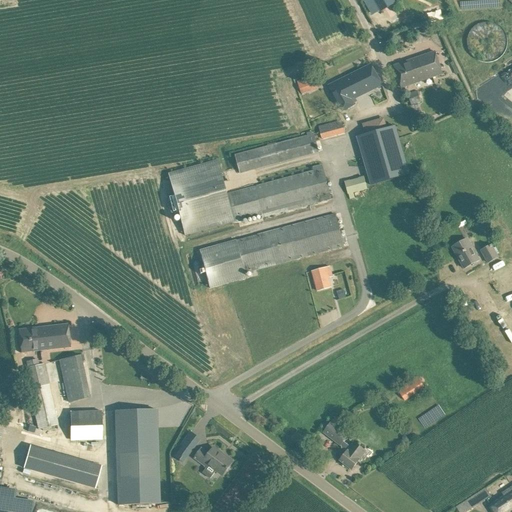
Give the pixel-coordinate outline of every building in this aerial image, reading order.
[(396,3),(394,0),(374,0),(381,12),(396,3)] [(508,45),(494,20),(465,36),(479,62),(508,45)] [(394,66),(402,88),(442,74),(435,52),(394,66)] [(382,85),(370,65),(329,86),(338,102),(343,111),(354,105),(353,103),(356,100),(355,98),(382,85)] [(302,94),(319,88),(314,75),(297,81),(302,94)] [(421,102),(417,91),(407,94),(414,114),(421,111),(418,103),(421,102)] [(359,124),(373,172),(411,161),(397,113),(359,124)] [(342,121),(319,127),(322,139),(345,132),(342,121)] [(318,152),(313,131),(233,152),(239,173),(318,152)] [(179,214),(185,236),(235,222),(219,161),(168,174),(174,196),(167,198),(172,216),(179,214)] [(323,169),(230,194),(238,222),(262,215),(263,218),(331,199),(323,169)] [(374,175),(345,182),(348,194),(377,187),(374,175)] [(198,267),(200,274),(205,273),(209,288),(247,278),(245,273),(344,247),(335,214),(236,241),(199,251),(203,266),(198,267)] [(464,268),(479,260),(467,239),(453,247),(464,268)] [(491,245),(482,251),(488,263),(498,258),(491,245)] [(332,288),(329,278),(333,277),(330,266),(311,271),(317,291),(332,288)] [(18,330),(21,353),(70,347),(68,324),(18,330)] [(68,403),(89,398),(80,356),(59,360),(68,403)] [(24,368),(28,389),(49,384),(44,363),(39,365),(27,367),(24,368)] [(425,388),(417,376),(397,389),(405,401),(425,388)] [(71,440),(102,440),(102,410),(71,410),(71,440)] [(160,504),(156,410),(116,411),(119,506),(160,504)] [(350,434),(331,420),(322,432),(341,446),(350,434)] [(190,454),(194,448),(184,441),(180,447),(182,448),(190,454)] [(340,461),(352,470),(364,453),(358,448),(353,445),(346,453),(340,461)] [(29,446),(23,469),(95,489),(101,467),(29,446)] [(216,471),(223,475),(226,470),(232,462),(214,448),(211,452),(209,454),(202,449),(196,457),(195,459),(207,468),(203,473),(210,478),(216,471)] [(511,487),(511,488),(502,494),(504,496),(490,505),(494,511),(509,511),(511,510),(511,487)] [(479,493),(484,501),(491,496),(486,488),(479,493)] [(468,500),(456,508),(459,511),(466,511),(473,508),(468,500)]
